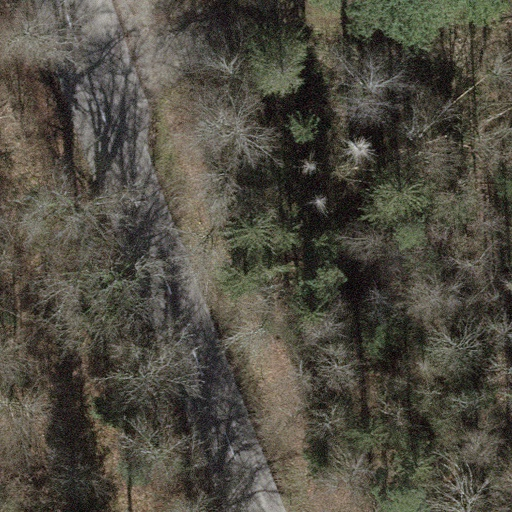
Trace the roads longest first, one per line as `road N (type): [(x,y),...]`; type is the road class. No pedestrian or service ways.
road 1 (tertiary): [(256,511),(74,0)]
road 2 (track): [(472,0),(425,20),(88,44)]
